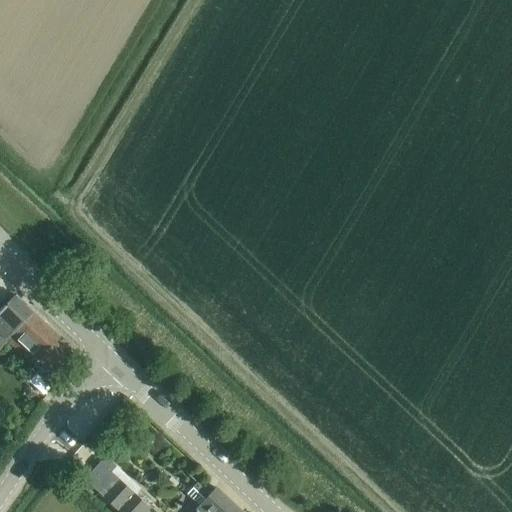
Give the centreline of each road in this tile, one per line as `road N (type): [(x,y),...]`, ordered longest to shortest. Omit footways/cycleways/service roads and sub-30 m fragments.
road 1 (tertiary): [(271,511),(112,362)]
road 2 (tertiary): [(0,506),(68,401),(112,362)]
road 3 (tertiary): [(112,362),(0,257)]
